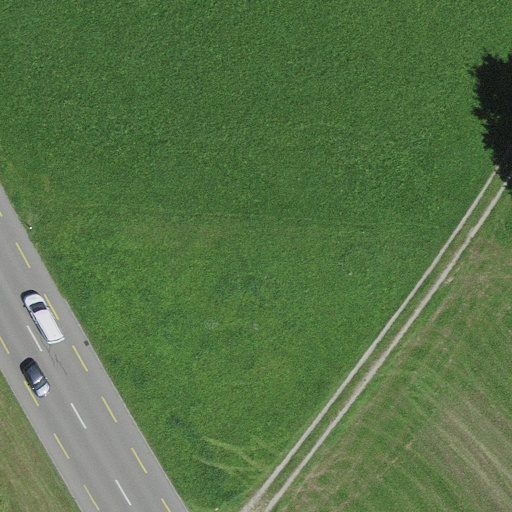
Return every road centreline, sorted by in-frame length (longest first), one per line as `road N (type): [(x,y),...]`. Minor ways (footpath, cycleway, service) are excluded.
road 1 (track): [(511,162),(329,422),(253,511)]
road 2 (tertiary): [(0,273),(136,511)]
